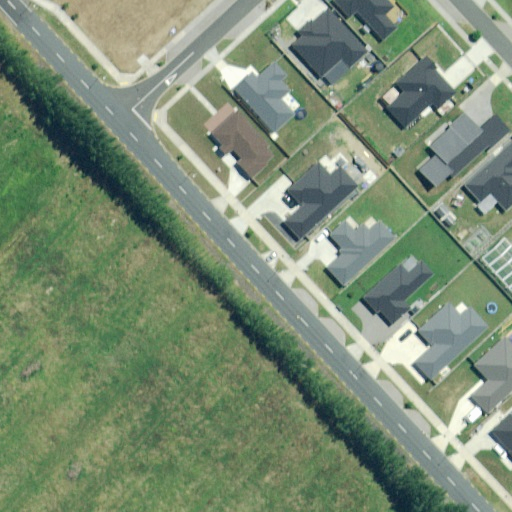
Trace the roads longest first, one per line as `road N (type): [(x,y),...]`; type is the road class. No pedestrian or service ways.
road 1 (unclassified): [(481,511),(120,120)]
road 2 (residential): [(120,120),(249,0)]
road 3 (unclassified): [(120,120),(6,0)]
